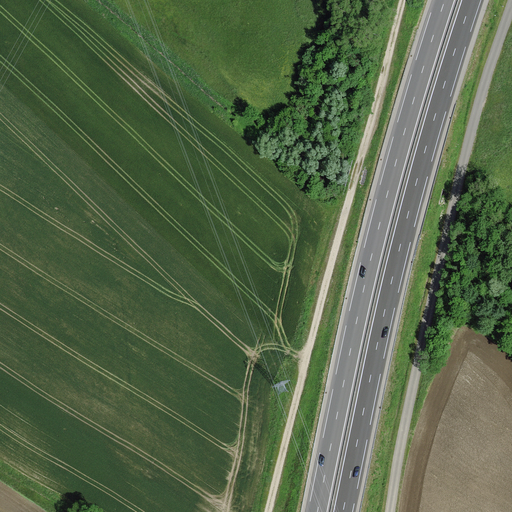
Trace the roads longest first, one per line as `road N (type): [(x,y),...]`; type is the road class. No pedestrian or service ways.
road 1 (track): [(404,0),(270,511)]
road 2 (trunk): [(346,511),(411,211),(475,0)]
road 3 (trunk): [(443,0),(381,211),(315,511)]
road 4 (unclassified): [(511,5),(465,154),(390,511)]
